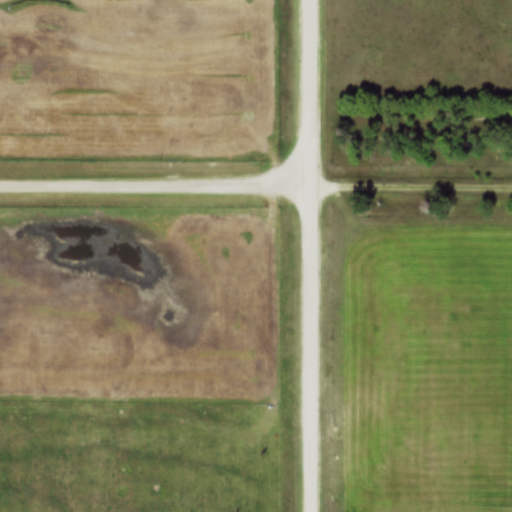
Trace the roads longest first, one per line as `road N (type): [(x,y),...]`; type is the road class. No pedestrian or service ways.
road 1 (residential): [(306,511),(305,0)]
road 2 (residential): [(306,187),(0,185)]
road 3 (track): [(511,187),(306,187)]
